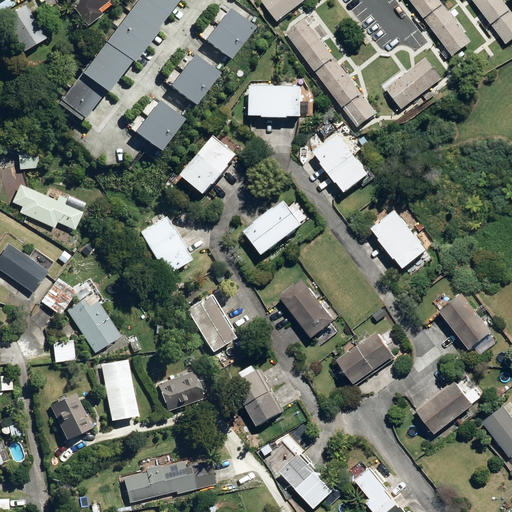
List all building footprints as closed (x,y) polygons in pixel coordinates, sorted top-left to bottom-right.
[(55,0),(36,0),(43,11),(57,2),(55,0)] [(178,0),(134,0),(53,106),(78,125),(124,66),(127,68),(152,36),(149,34),(172,4),(174,6),(178,0)] [(72,0),(90,24),(105,13),(101,8),(111,0),(72,0)] [(265,0),(281,21),(308,0),(265,0)] [(441,8),(442,7),(436,0),(407,0),(423,21),(424,21),(441,8)] [(509,13),(498,0),(469,0),(490,27),(509,13)] [(5,19),(27,51),(49,36),(27,4),(5,19)] [(424,21),(423,21),(452,59),(470,45),(442,7),(441,8),(424,21)] [(225,63),(249,31),(225,13),(201,45),(225,63)] [(511,17),(509,13),(490,27),(505,47),(511,41),(511,17)] [(318,70),(336,57),(307,19),(289,32),(318,70)] [(345,106),(364,92),(336,57),(318,70),(345,106)] [(389,89),(404,109),(445,77),(429,57),(389,89)] [(190,108),(214,78),(189,59),(166,90),(190,108)] [(258,83),(258,114),(270,114),(270,115),(283,115),(283,83),(258,83)] [(308,83),(283,83),(283,115),(295,115),(295,114),(308,114),(308,83)] [(364,92),(345,106),(361,126),(379,112),(364,92)] [(152,157),(179,124),(154,103),(127,137),(152,157)] [(418,106),(411,111),(414,115),(421,111),(418,106)] [(333,125),(337,130),(344,124),(340,120),(333,125)] [(328,161),(336,172),(361,153),(345,133),(322,151),(329,160),(328,161)] [(221,134),(204,154),(227,173),(233,165),(231,164),(241,152),(221,134)] [(361,153),(336,172),(343,181),(345,180),(353,190),(376,172),(361,153)] [(217,184),(227,173),(204,154),(187,173),(207,191),(215,182),(217,184)] [(20,156),(21,168),(41,166),(40,155),(20,156)] [(380,185),(383,190),(390,186),(386,181),(380,185)] [(59,221),(79,229),(86,210),(68,202),(71,197),(63,193),(60,199),(21,182),(13,201),(24,206),(21,212),(57,227),(59,221)] [(281,205),(271,212),(290,237),(309,222),(291,199),(282,206),(281,205)] [(402,257),(410,267),(434,248),(402,209),(379,227),(387,237),(386,238),(401,257),(402,257)] [(290,237),(271,212),(261,219),(262,221),(252,229),(270,253),(290,237)] [(159,251),(185,236),(179,226),(178,227),(171,215),(146,229),(159,251)] [(191,245),(185,236),(159,251),(172,273),(196,258),(189,246),(191,245)] [(0,259),(0,266),(36,291),(51,270),(11,243),(0,259)] [(59,258),(65,263),(71,257),(64,252),(59,258)] [(62,314),(79,291),(60,277),(43,301),(62,314)] [(288,295),(304,316),(326,299),(310,278),(288,295)] [(189,309),(202,330),(227,315),(214,293),(189,309)] [(437,314),(467,352),(490,334),(459,296),(437,314)] [(86,298),(69,310),(97,353),(124,335),(101,299),(91,305),(86,298)] [(326,299),(304,316),(319,336),(341,319),(326,299)] [(227,315),(202,330),(215,351),(240,336),(227,315)] [(384,331),(365,344),(381,368),(401,355),(384,331)] [(55,342),(57,362),(77,359),(74,339),(55,342)] [(381,368),(365,344),(345,358),(361,382),(381,368)] [(127,361),(100,364),(107,423),(135,419),(127,361)] [(237,384),(261,426),(288,410),(264,368),(237,384)] [(162,383),(171,410),(206,397),(196,370),(162,383)] [(464,379),(469,385),(475,380),(471,374),(464,379)] [(10,377),(0,377),(0,393),(2,393),(2,391),(10,391),(10,377)] [(423,405),(440,428),(478,400),(460,377),(423,405)] [(53,405),(70,438),(95,426),(78,392),(53,405)] [(511,452),(511,406),(509,402),(487,417),(511,452)] [(20,425),(6,426),(6,440),(20,440),(20,425)] [(287,469),(320,507),(326,501),(330,506),(346,492),(340,485),(336,488),(306,453),(287,469)] [(126,478),(132,502),(178,491),(178,494),(218,484),(211,460),(191,465),(192,467),(189,468),(187,461),(164,467),(163,465),(146,469),(147,472),(126,478)] [(381,511),(400,497),(395,490),(397,489),(379,466),(364,478),(378,496),(372,500),(381,511)] [(400,497),(381,511),(414,511),(410,506),(408,507),(400,497)] [(24,511),(25,500),(9,499),(8,511),(24,511)]
